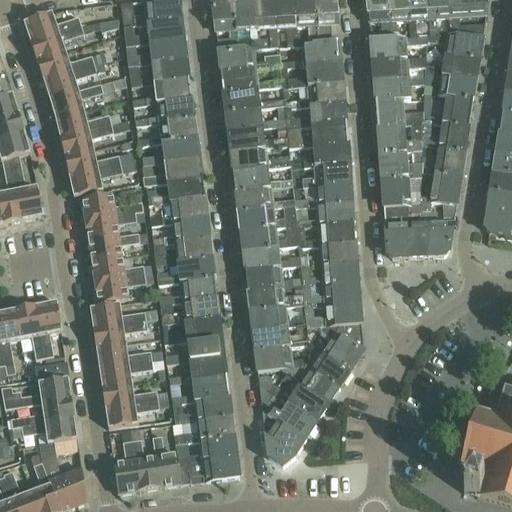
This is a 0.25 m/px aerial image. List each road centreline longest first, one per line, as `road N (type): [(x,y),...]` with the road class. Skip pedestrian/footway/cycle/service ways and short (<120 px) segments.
road 1 (residential): [(191,0),(211,162),(221,179),(254,511)]
road 2 (residential): [(401,347),(368,274),(354,0)]
road 3 (residential): [(501,0),(461,252),(477,291)]
road 4 (residential): [(62,264),(55,176),(3,13)]
road 5 (residential): [(108,511),(81,331),(69,312),(62,264)]
road 6 (unclassified): [(376,461),(396,456),(484,326),(477,291)]
